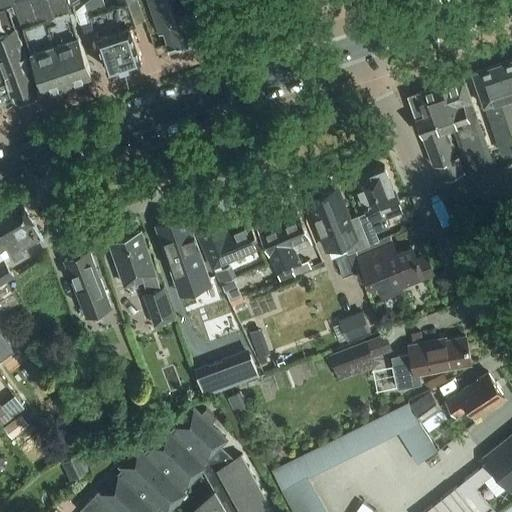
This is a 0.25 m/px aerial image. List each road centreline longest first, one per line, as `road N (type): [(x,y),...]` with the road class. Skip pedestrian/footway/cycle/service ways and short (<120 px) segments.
road 1 (residential): [(33,184),(58,222),(75,229),(214,181),(255,193),(399,135)]
road 2 (primary): [(0,170),(354,47)]
road 3 (unclassified): [(511,326),(469,277),(427,198)]
road 4 (primary): [(354,47),(493,0)]
